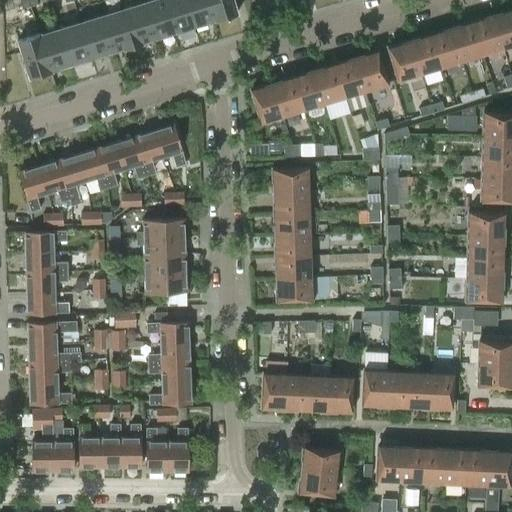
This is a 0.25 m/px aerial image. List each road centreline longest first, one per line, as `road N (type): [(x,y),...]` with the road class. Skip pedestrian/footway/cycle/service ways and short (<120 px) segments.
road 1 (residential): [(219,67),(231,489)]
road 2 (residential): [(0,486),(231,489)]
road 3 (residential): [(0,135),(219,67)]
road 4 (residential): [(270,51),(435,0)]
